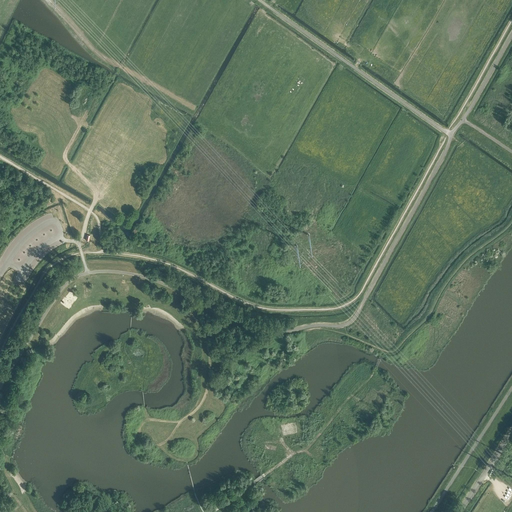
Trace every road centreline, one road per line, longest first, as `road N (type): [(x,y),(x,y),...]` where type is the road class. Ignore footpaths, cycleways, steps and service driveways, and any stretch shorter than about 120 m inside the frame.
road 1 (unknown): [(511,19),(352,301),(327,309),(262,308),(161,261),(81,252),(45,272),(0,350)]
road 2 (unknown): [(103,252),(95,216),(0,156)]
